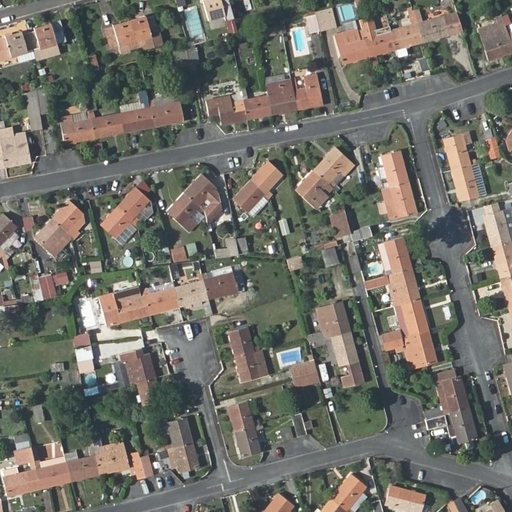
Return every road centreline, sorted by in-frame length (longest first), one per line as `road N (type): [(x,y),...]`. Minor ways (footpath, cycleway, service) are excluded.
road 1 (residential): [(415,107),(0,190)]
road 2 (residential): [(511,459),(415,107)]
road 3 (residential): [(225,482),(366,446),(398,448)]
road 4 (residential): [(398,448),(357,282)]
road 5 (residential): [(225,482),(191,349)]
